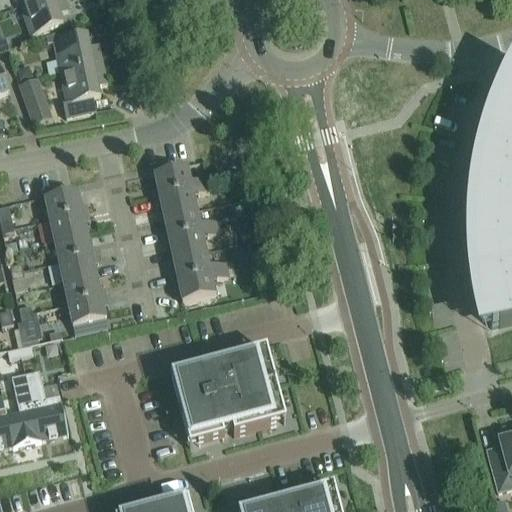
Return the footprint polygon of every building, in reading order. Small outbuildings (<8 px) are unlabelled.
[(19,7),(20,10),(46,0),(10,0),(11,2),(15,6),(19,7)] [(62,0),(46,0),(20,10),(31,40),(62,28),(59,17),(68,14),(62,0)] [(53,46),(60,77),(102,68),(98,48),(89,50),(86,38),(68,42),(64,33),(46,40),(48,47),(53,46)] [(0,57),(5,56),(10,54),(5,43),(2,44),(0,37),(0,57)] [(60,77),(67,107),(63,108),(66,122),(96,116),(93,103),(100,101),(97,90),(106,88),(102,68),(60,77)] [(0,72),(0,109),(1,109),(0,106),(0,99),(9,96),(0,72)] [(47,110),(38,84),(20,90),(29,116),(47,110)] [(487,167),(487,168),(484,185),(482,201),(480,217),(479,233),(479,250),(480,266),(482,282),(484,298),(487,315),(491,331),(499,329),(499,330),(511,326),(511,94),(507,106),(501,121),(495,137),(491,153),(490,154),(488,153),(487,154),(485,165),(485,166),(487,167)] [(152,193),(153,201),(208,189),(206,183),(190,186),(187,171),(154,179),(157,192),(152,193)] [(160,209),(163,221),(196,214),(193,200),(209,197),(208,189),(153,201),(155,210),(160,209)] [(49,224),(87,216),(85,208),(80,209),(77,195),(44,202),(47,216),(49,224)] [(0,212),(0,229),(1,235),(12,232),(8,211),(0,212)] [(161,236),(163,244),(217,232),(216,224),(199,229),(196,214),(163,221),(166,234),(161,236)] [(54,245),(87,238),(84,225),(89,224),(87,216),(49,224),(51,233),(54,245)] [(1,235),(3,243),(14,240),(12,232),(1,235)] [(170,251),(172,264),(205,257),(202,243),(219,239),(217,232),(163,244),(164,252),(170,251)] [(58,267),(96,258),(95,250),(89,251),(87,238),(54,245),(58,267)] [(170,278),(172,286),(227,274),(226,267),(208,271),(205,257),(172,264),(175,276),(170,278)] [(58,267),(63,288),(96,281),(93,268),(98,267),(96,258),(58,267)] [(268,266),(259,268),(265,296),(274,294),(268,266)] [(9,271),(11,278),(22,276),(21,269),(9,271)] [(227,274),(172,286),(174,294),(179,293),(182,306),(215,299),(212,285),(229,281),(227,274)] [(22,276),(11,278),(12,285),(24,282),(22,276)] [(66,301),(68,309),(106,301),(104,292),(99,293),(96,281),(63,288),(66,301)] [(106,301),(68,309),(72,331),(74,331),(77,340),(105,334),(103,324),(105,324),(103,312),(102,310),(107,309),(106,301)] [(20,320),(32,317),(30,311),(18,313),(20,320)] [(0,317),(0,324),(12,322),(10,315),(0,317)] [(20,343),(21,347),(30,345),(25,326),(33,324),(32,317),(20,320),(21,326),(17,327),(20,343)] [(0,324),(0,325),(1,331),(13,329),(12,322),(0,324)] [(19,354),(21,362),(33,359),(31,352),(19,354)] [(10,364),(21,362),(19,354),(8,357),(10,364)] [(179,380),(171,383),(188,448),(197,446),(198,449),(224,442),(222,436),(231,433),(233,440),(275,429),(271,412),(281,409),(270,370),(261,373),(256,356),(214,367),(215,374),(206,376),(204,370),(178,377),(179,380)] [(41,381),(26,385),(40,446),(68,440),(61,408),(48,411),(41,381)] [(19,417),(6,420),(13,452),(13,453),(40,447),(40,446),(26,385),(13,388),(19,417)] [(0,454),(13,452),(6,420),(0,421),(0,454)] [(501,451),(487,455),(498,497),(511,492),(511,448),(511,449),(511,448),(510,447),(510,446),(508,445),(507,445),(505,445),(499,446),(501,451)] [(338,511),(337,508),(328,511),(323,494),(281,505),(282,511),(280,511),(272,511),(271,508),(254,511),(338,511)]
